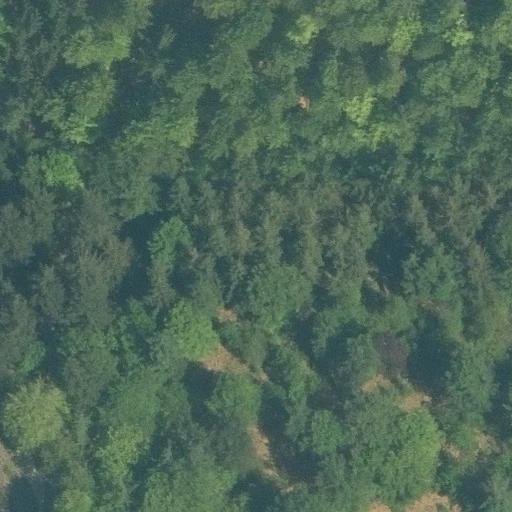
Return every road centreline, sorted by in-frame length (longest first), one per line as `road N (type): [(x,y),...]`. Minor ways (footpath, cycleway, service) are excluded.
road 1 (tertiary): [(49,511),(72,186),(91,124),(157,0)]
road 2 (track): [(46,511),(0,377)]
